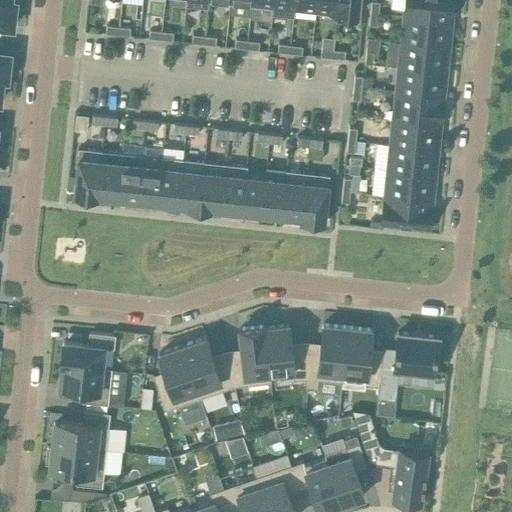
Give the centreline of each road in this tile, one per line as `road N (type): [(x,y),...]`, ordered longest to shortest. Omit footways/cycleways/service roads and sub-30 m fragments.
road 1 (residential): [(491,0),(458,297),(261,278),(168,309),(32,294)]
road 2 (residential): [(32,294),(25,270),(51,0)]
road 3 (residential): [(7,511),(32,294)]
